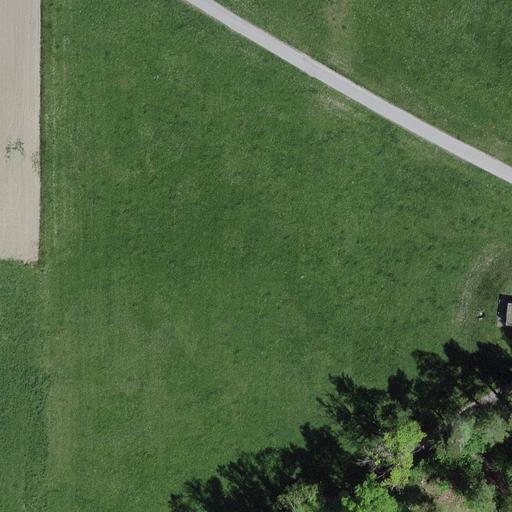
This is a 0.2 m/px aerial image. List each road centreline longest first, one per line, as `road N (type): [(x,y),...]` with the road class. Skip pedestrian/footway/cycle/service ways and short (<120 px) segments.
road 1 (track): [(511,174),(195,0)]
road 2 (track): [(313,511),(511,390)]
